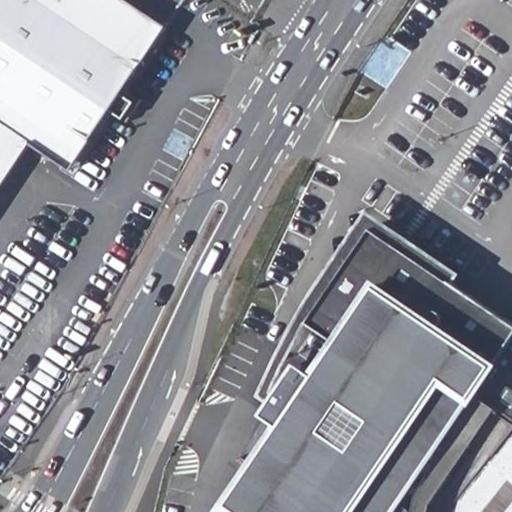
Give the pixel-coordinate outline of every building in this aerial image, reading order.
[(0,0),(0,191),(32,144),(51,157),(62,140),(82,153),(164,28),(121,0),(0,0)] [(71,170),(82,153),(62,140),(51,157),(71,170)] [(384,226),(380,232),(396,243),(400,238),(384,226)] [(400,511),(410,498),(429,511),(456,471),(475,484),(511,437),(511,322),(443,276),(408,252),(412,247),(414,244),(402,235),(400,238),(396,243),(380,232),(374,228),(370,235),(310,322),(342,344),(232,506),(235,508),(238,510),(236,511),(400,511)] [(310,322),(370,235),(364,231),(323,291),(306,319),(310,322)] [(412,247),(408,252),(443,276),(447,270),(412,247)] [(511,511),(511,437),(475,484),(452,511),(511,511)]
